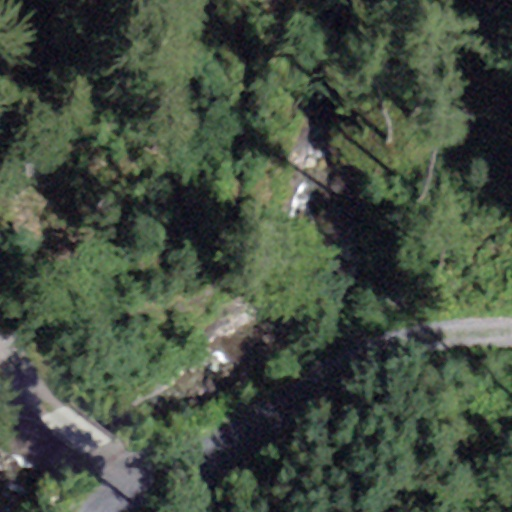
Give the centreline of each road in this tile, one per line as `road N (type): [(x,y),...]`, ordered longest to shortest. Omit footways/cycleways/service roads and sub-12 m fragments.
road 1 (track): [(511,327),(424,335),(251,432),(132,483)]
road 2 (track): [(132,483),(59,412),(0,314)]
